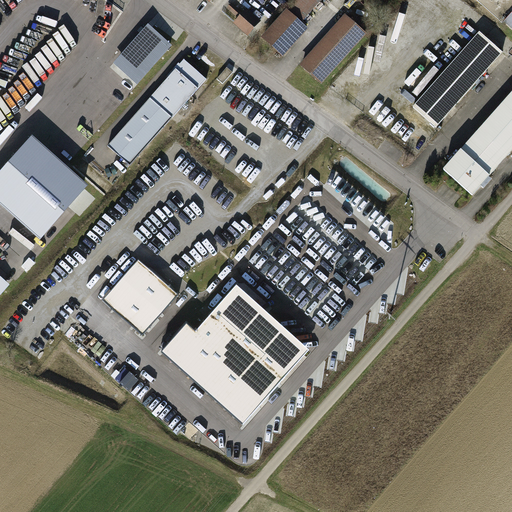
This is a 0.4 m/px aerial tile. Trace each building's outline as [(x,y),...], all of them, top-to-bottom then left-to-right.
[(284,10),(261,36),(283,56),(306,29),(302,25),(323,2),(320,0),(297,0),(287,12),(284,10)] [(253,18),(243,9),(231,25),(241,33),(253,18)] [(363,36),(342,16),(297,67),(318,86),(363,36)] [(173,45),(148,24),(109,68),(136,89),(173,45)] [(500,54),(476,32),(409,108),(433,129),(500,54)] [(206,78),(183,59),(108,145),(131,165),(206,78)] [(234,71),(227,65),(216,79),(222,84),(234,71)] [(511,147),(511,86),(437,170),(467,197),(511,147)] [(89,186),(33,137),(0,171),(0,206),(39,242),(89,186)] [(140,261),(102,301),(143,336),(178,295),(140,261)] [(243,427),(311,351),(236,285),(195,333),(185,323),(160,353),(243,427)]
